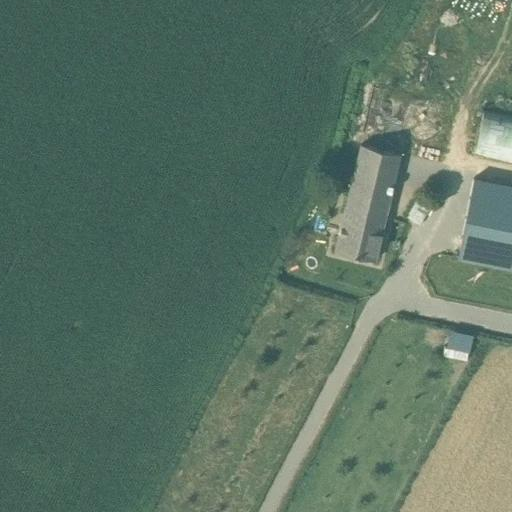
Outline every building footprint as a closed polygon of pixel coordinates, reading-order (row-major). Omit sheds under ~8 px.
[(458,28),(477,35),(474,43),(488,49),(496,31),(462,17),(458,28)] [(474,152),(511,161),(511,116),(484,110),(474,152)] [(399,153),(360,144),(331,250),(373,260),(399,153)] [(511,191),(474,184),(458,259),(511,269),(511,191)] [(440,355),(464,357),(467,331),(442,329),(440,355)]
